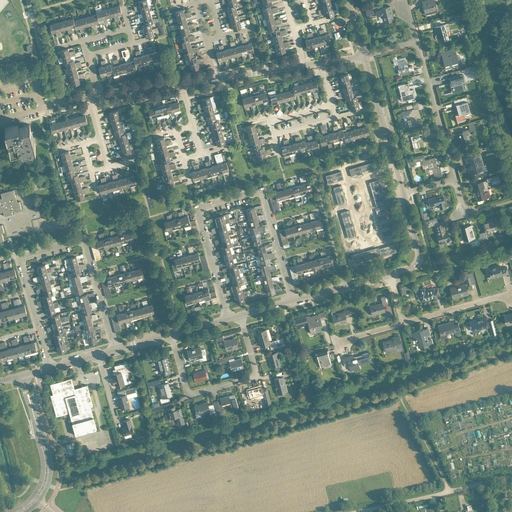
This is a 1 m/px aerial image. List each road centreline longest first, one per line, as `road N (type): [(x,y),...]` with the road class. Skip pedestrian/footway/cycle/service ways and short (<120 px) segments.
road 1 (residential): [(293,300),(264,194),(239,195),(199,212),(228,318)]
road 2 (residential): [(116,349),(78,240),(20,262),(48,367)]
road 3 (residential): [(171,334),(192,393),(253,376),(240,315)]
road 4 (residential): [(455,178),(416,41)]
road 5 (residential): [(37,497),(48,466),(22,375)]
